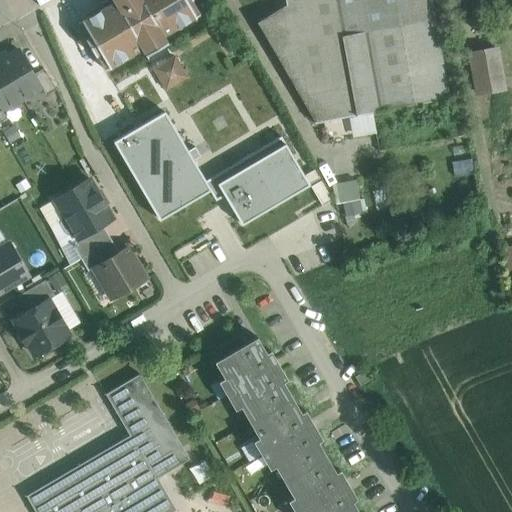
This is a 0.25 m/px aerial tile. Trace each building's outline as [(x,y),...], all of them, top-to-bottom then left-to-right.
[(113,0),(114,1),(77,22),(78,23),(86,37),(85,38),(94,55),(96,54),(104,68),(105,69),(141,48),(145,55),(167,42),(163,35),(199,14),(199,13),(198,13),(190,0),(113,0)] [(257,22),(315,121),(356,114),(335,0),(285,0),(286,4),(257,22)] [(335,0),(356,114),(449,97),(431,0),(335,0)] [(498,44),(470,49),(477,93),(506,88),(498,44)] [(19,49),(0,60),(0,61),(21,98),(25,95),(29,96),(34,93),(35,90),(41,86),(33,74),(19,49)] [(21,98),(0,61),(0,105),(2,109),(8,106),(11,106),(16,103),(17,100),(21,98)] [(55,88),(43,68),(33,74),(41,86),(45,94),(55,88)] [(164,109),(111,136),(153,217),(206,190),(164,109)] [(208,173),(234,222),(306,184),(280,135),(208,173)] [(359,177),(334,181),(340,215),(364,211),(359,177)] [(112,217),(89,178),(54,198),(62,211),(59,222),(66,233),(77,237),(77,238),(101,223),(112,217)] [(101,223),(77,238),(77,237),(73,245),(80,258),(111,239),(101,223)] [(111,239),(80,258),(88,271),(93,268),(92,267),(118,252),(111,239)] [(0,290),(28,274),(9,243),(0,248),(0,290)] [(118,252),(92,267),(93,268),(111,298),(146,277),(127,246),(118,252)] [(45,279),(16,296),(25,311),(47,298),(48,299),(54,295),(45,279)] [(25,311),(13,318),(19,329),(17,330),(26,344),(27,343),(34,355),(68,334),(48,299),(47,298),(25,311)] [(234,410),(241,406),(250,422),(291,398),(282,382),(287,379),(271,349),(265,353),(256,338),(215,361),(224,377),(217,381),(234,410)] [(26,496),(35,511),(170,511),(175,509),(157,477),(189,458),(139,373),(105,393),(130,435),(26,496)] [(268,469),(274,465),(283,480),(325,456),(317,442),(321,439),(305,411),(300,413),(291,398),(250,422),(259,437),(252,441),(268,469)] [(293,511),(358,511),(352,501),(356,498),(340,469),(335,472),(325,456),(283,480),(293,497),(287,500),(293,511)]
